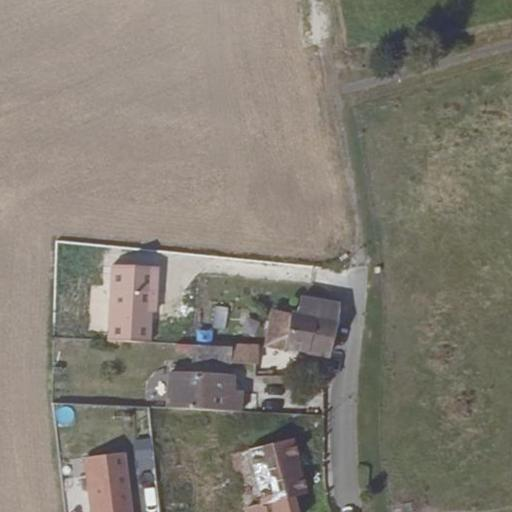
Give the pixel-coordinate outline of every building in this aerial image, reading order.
[(113,266),(109,340),(150,342),(151,313),(151,293),(157,293),(158,268),(113,266)] [(341,326),(341,305),(302,300),(300,317),(280,313),(274,346),(334,355),(341,326)] [(225,329),(229,308),(215,305),(211,326),(225,329)] [(228,349),(195,346),(193,364),(226,366),(228,349)] [(286,397),(285,374),(260,375),(261,397),(286,397)] [(173,375),(170,410),(235,412),(236,394),(229,392),(230,377),(173,375)] [(307,490),(294,439),(250,451),(263,502),(307,490)] [(90,511),(130,511),(123,453),(85,458),(90,511)]
